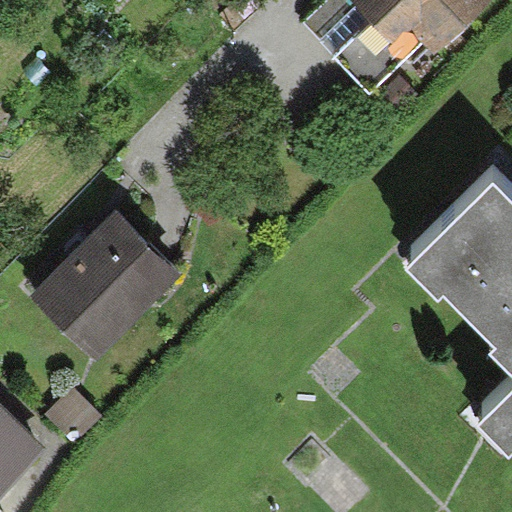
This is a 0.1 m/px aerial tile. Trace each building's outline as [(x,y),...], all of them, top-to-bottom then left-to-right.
[(485,0),(323,0),(303,20),(369,87),(418,39),(432,52),(485,0)] [(398,256),(510,369),(511,367),(511,187),(490,165),(398,256)] [(111,202),(25,288),(92,354),(178,268),(111,202)] [(511,367),(510,369),(469,410),(511,453),(511,367)] [(69,388),(44,414),(70,440),(96,414),(69,388)] [(0,394),(0,467),(36,430),(0,394)]
